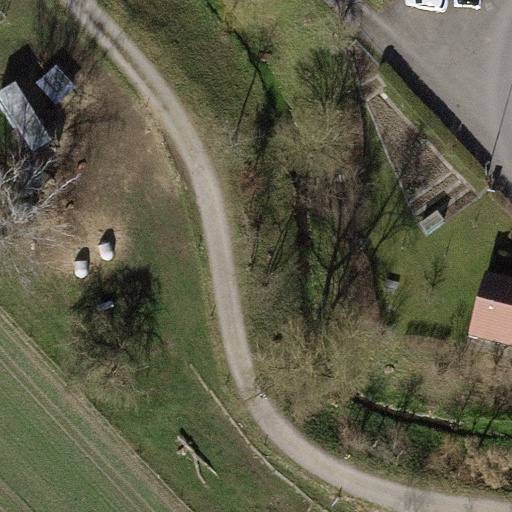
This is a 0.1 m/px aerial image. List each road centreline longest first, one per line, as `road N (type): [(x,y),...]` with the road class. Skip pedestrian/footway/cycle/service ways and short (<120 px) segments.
road 1 (track): [(71,0),(192,146),(255,395),(296,446),(349,477),(447,511)]
road 2 (track): [(347,0),(511,164)]
